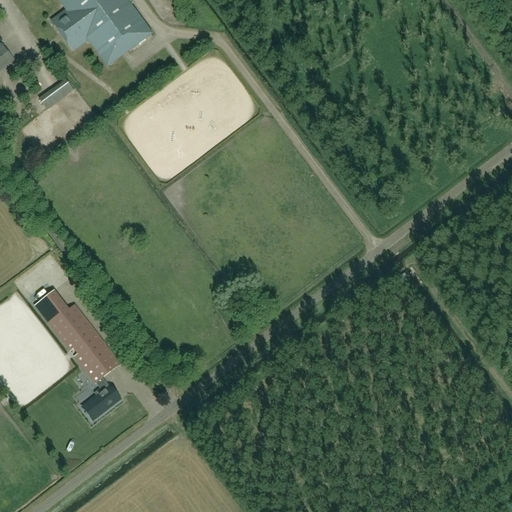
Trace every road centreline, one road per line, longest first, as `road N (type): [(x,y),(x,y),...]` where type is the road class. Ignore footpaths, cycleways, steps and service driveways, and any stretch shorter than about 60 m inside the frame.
road 1 (unclassified): [(176,404),(511,148)]
road 2 (unclassified): [(176,404),(13,185),(14,92)]
road 3 (unclassified): [(37,511),(176,404)]
